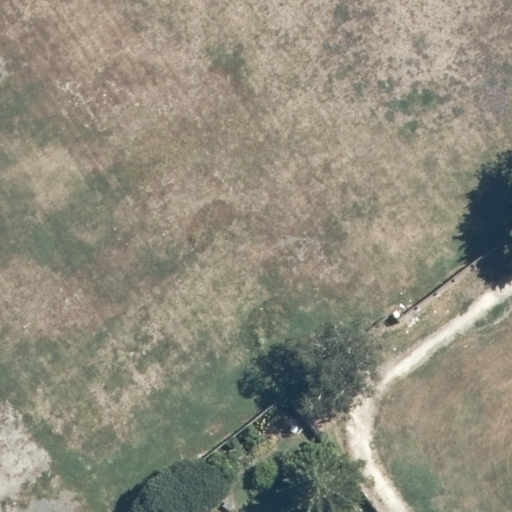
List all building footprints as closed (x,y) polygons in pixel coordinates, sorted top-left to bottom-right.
[(511,0),(309,0),(299,84),(366,93),(363,117),(439,126),(442,107),(509,116),(511,95),(511,0)] [(111,42),(142,85),(194,47),(163,5),(111,42)] [(87,124),(142,85),(111,42),(56,82),(87,124)] [(0,92),(15,81),(0,60),(0,92)] [(353,261),(320,217),(272,253),(305,297),(353,261)] [(233,237),(50,373),(20,396),(79,472),(289,311),(233,237)] [(94,511),(62,467),(22,497),(0,511),(94,511)]
